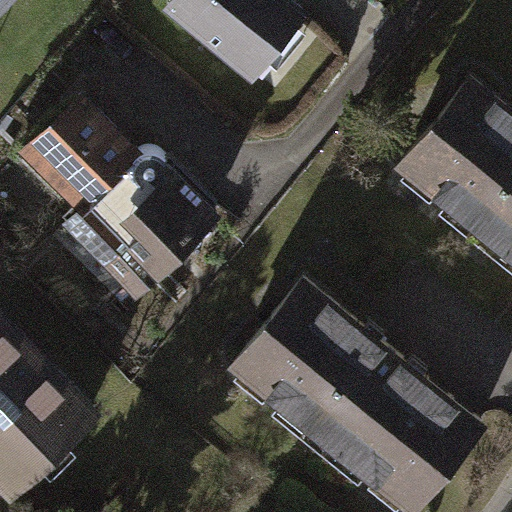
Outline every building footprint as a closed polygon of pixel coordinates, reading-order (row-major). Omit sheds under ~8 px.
[(168,0),(254,68),(305,3),(301,0),(168,0)] [(511,109),(468,75),(400,160),(511,247),(511,109)] [(27,147),(79,199),(134,144),(82,92),(27,147)] [(156,142),(134,144),(79,199),(61,217),(135,290),(220,206),(156,142)] [(301,275),(232,361),(410,501),(478,415),(301,275)] [(0,312),(0,472),(11,483),(91,402),(0,312)]
